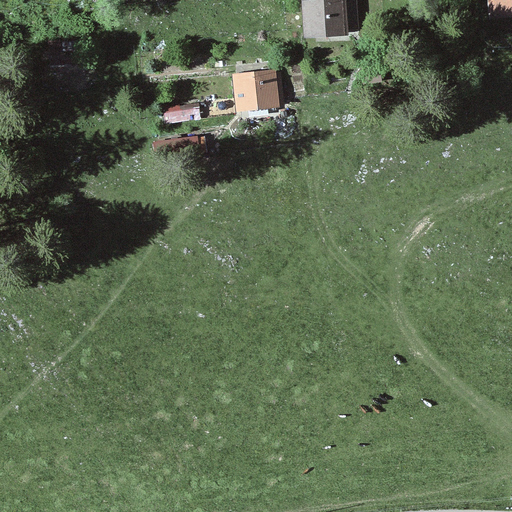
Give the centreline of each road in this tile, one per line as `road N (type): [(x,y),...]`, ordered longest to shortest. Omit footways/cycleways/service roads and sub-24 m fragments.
road 1 (track): [(511,421),(451,374),(375,340),(187,296),(162,265),(157,237),(187,210),(241,118)]
road 2 (track): [(451,374),(419,344),(404,314),(397,279),(410,237),(446,209),(511,184)]
